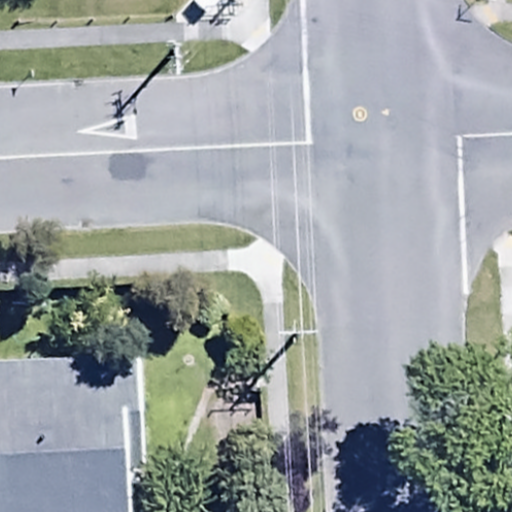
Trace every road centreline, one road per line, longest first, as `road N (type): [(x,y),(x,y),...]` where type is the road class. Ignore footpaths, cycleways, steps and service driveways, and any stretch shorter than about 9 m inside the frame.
road 1 (residential): [(381,134),(0,153)]
road 2 (unclassified): [(381,134),(400,511)]
road 3 (unclassified): [(374,0),(381,134)]
road 4 (residential): [(511,128),(381,134)]
